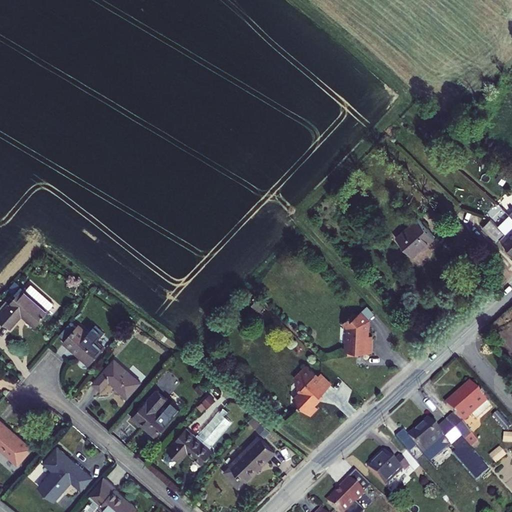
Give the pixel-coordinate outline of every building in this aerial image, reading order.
[(507,179),(499,174),(495,180),(504,185),(507,179)] [(505,235),(511,227),(511,217),(509,215),(497,227),(505,235)] [(412,256),(434,237),(418,218),(396,237),(403,246),(412,256)] [(500,239),(505,235),(497,227),(491,220),(483,228),(497,242),(500,239)] [(511,227),(505,235),(500,239),(503,242),(508,247),(505,250),(511,257),(511,227)] [(19,286),(15,282),(8,290),(12,294),(19,286)] [(26,291),(48,310),(54,303),(32,284),(26,291)] [(49,311),(48,310),(26,291),(24,289),(10,304),(0,315),(0,318),(10,327),(22,315),(35,327),(49,311)] [(0,307),(0,315),(10,304),(6,301),(0,307)] [(367,305),(359,313),(367,321),(375,314),(367,305)] [(355,316),(352,314),(343,323),(349,330),(347,333),(347,339),(345,342),(343,345),(344,353),(347,353),(348,355),(356,355),(358,353),(372,353),(372,337),(367,336),(367,329),(366,329),(365,323),(367,321),(359,313),(355,316)] [(60,334),(66,339),(77,326),(71,321),(60,334)] [(63,342),(90,365),(105,348),(95,339),(101,331),(93,324),(87,331),(78,324),(77,326),(66,339),(63,342)] [(110,381),(128,397),(141,382),(115,359),(94,384),(102,390),(110,381)] [(318,407),(315,403),(324,395),(322,393),(332,383),(321,373),(319,374),(306,364),(295,375),(302,380),(300,382),(303,384),(299,389),(302,391),(294,399),(310,415),(318,407)] [(474,380),(471,383),(487,401),(490,398),(474,380)] [(202,392),(207,386),(202,381),(196,387),(202,392)] [(455,414),(462,422),(472,414),(487,401),(471,383),(446,404),(455,414)] [(169,400),(158,390),(133,419),(141,425),(143,423),(158,436),(171,421),(169,419),(159,411),(169,400)] [(216,400),(210,394),(198,406),(202,410),(206,406),(207,408),(216,400)] [(180,404),(172,398),(170,400),(169,400),(159,411),(169,419),(174,413),(173,412),(180,404)] [(490,405),(487,401),(472,414),(476,418),(490,405)] [(505,430),(510,426),(497,412),(493,416),(505,430)] [(472,434),(462,422),(455,414),(447,421),(464,440),(465,440),(472,434)] [(260,422),(253,416),(249,421),(256,427),(260,422)] [(0,448),(18,465),(32,449),(0,419),(0,448)] [(423,454),(444,437),(437,429),(429,420),(409,437),(417,446),(423,454)] [(437,429),(444,437),(450,445),(454,449),(464,440),(447,421),(437,429)] [(270,430),(262,423),(257,428),(265,436),(270,430)] [(213,451),(187,428),(168,449),(181,461),(188,452),(201,464),(213,451)] [(409,452),(417,446),(409,437),(403,430),(396,437),(409,452)] [(511,433),(504,433),(503,441),(511,442),(511,433)] [(477,440),(472,434),(465,440),(471,447),(477,440)] [(231,466),(244,480),(245,481),(275,452),(260,436),(230,465),(231,466)] [(430,462),(450,445),(444,437),(423,454),(430,462)] [(464,440),(454,449),(456,452),(466,443),(464,440)] [(93,478),(77,464),(75,465),(68,459),(69,457),(58,447),(44,462),(54,472),(49,478),(47,477),(39,487),(55,501),(72,482),(82,490),(93,478)] [(506,455),(499,447),(489,455),(496,463),(506,455)] [(385,486),(402,469),(395,462),(385,451),(368,468),(385,486)] [(75,465),(77,464),(69,457),(68,459),(75,465)] [(395,462),(402,469),(405,472),(409,467),(400,457),(395,462)] [(238,486),(244,480),(231,466),(225,472),(238,486)] [(348,477),(364,493),(371,485),(356,470),(348,477)] [(103,477),(87,495),(99,505),(106,511),(132,511),(134,511),(136,508),(114,489),(115,487),(103,477)] [(364,493),(348,477),(339,487),(340,488),(327,502),(337,511),(345,511),(355,502),(364,493)] [(81,511),(99,511),(100,511),(91,502),(81,511)] [(362,511),(364,511),(355,502),(345,511),(362,511)]
